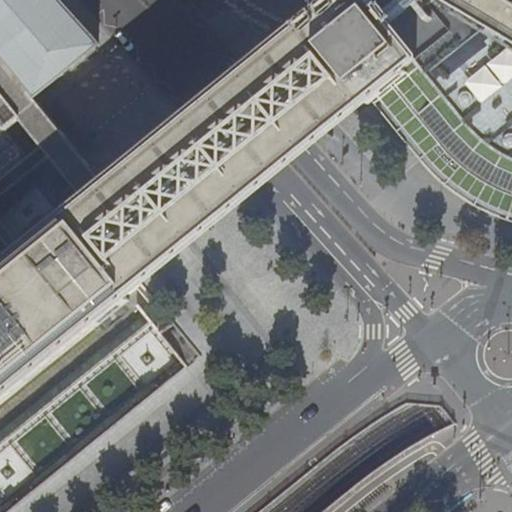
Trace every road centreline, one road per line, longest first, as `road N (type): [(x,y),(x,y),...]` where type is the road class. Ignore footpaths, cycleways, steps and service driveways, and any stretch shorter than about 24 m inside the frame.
road 1 (tertiary): [(511,283),(384,244),(190,55)]
road 2 (tertiary): [(190,55),(366,270)]
road 3 (primary): [(352,388),(198,511)]
road 4 (primary): [(397,511),(507,428)]
road 5 (tertiary): [(366,270),(376,331),(352,388)]
road 6 (tertiary): [(426,337),(507,428)]
